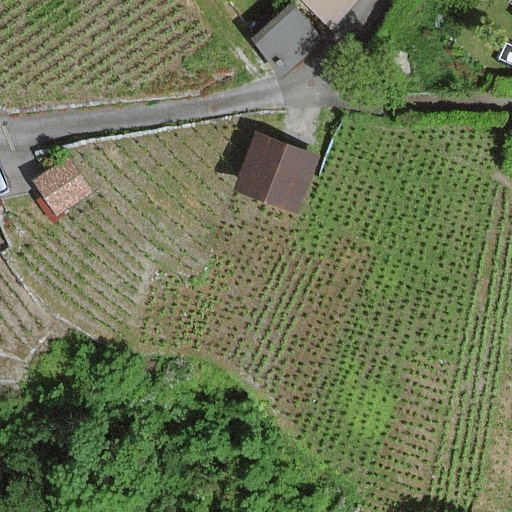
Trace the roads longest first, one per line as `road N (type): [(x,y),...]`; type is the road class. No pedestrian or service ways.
road 1 (residential): [(0,140),(301,95)]
road 2 (residential): [(301,95),(511,103)]
